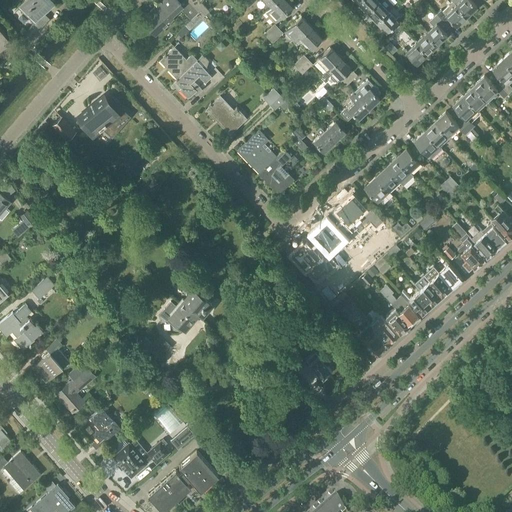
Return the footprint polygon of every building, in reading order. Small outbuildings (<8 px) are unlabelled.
[(23,0),(16,8),(38,29),(49,18),(44,13),(55,1),(54,0),(23,0)] [(173,16),(170,13),(180,2),(178,0),(160,0),(159,1),(141,19),(146,23),(148,21),(151,25),(149,27),(150,27),(151,26),(156,32),(173,16)] [(187,0),(188,1),(198,11),(200,9),(205,14),(209,10),(199,0),(187,0)] [(286,0),(276,0),(271,5),(265,11),(274,21),(281,16),(291,6),(286,0)] [(356,0),(357,0),(366,10),(376,0),(356,0)] [(388,9),(378,0),(376,0),(366,10),(376,20),(388,9)] [(451,0),(453,1),(452,1),(466,16),(476,6),(470,0),(451,0)] [(198,11),(188,1),(182,7),(192,17),(198,11)] [(466,16),(452,1),(442,11),(441,9),(436,13),(436,14),(449,27),(453,23),(456,26),(466,16)] [(198,11),(192,17),(185,24),(185,25),(177,33),(180,37),(205,14),(200,9),(198,11)] [(397,20),(388,9),(376,20),(386,31),(397,20)] [(449,27),(436,14),(429,21),(432,25),(425,32),(437,44),(447,34),(444,31),(449,27)] [(300,36),(311,26),(301,15),(284,32),(285,33),(285,35),(288,38),(290,38),(294,42),(301,36),(300,36)] [(268,38),(278,28),(274,23),(264,33),(268,38)] [(321,36),(311,26),(300,36),(301,36),(310,46),(321,36)] [(390,32),(391,33),(395,37),(402,30),(397,26),(390,32)] [(0,49),(11,40),(0,27),(0,49)] [(278,28),(268,38),(272,42),(283,32),(278,28)] [(425,32),(415,41),(426,53),(437,44),(425,32)] [(426,53),(415,41),(405,51),(416,63),(426,53)] [(177,78),(197,59),(195,57),(190,62),(174,45),(160,59),(177,78)] [(326,70),(340,57),(330,46),(320,56),(316,60),(326,70)] [(197,59),(177,78),(175,80),(173,82),(187,97),(189,95),(193,91),(196,94),(197,92),(198,93),(202,88),(195,81),(194,82),(192,80),(198,74),(205,80),(208,77),(214,83),(222,75),(215,68),(210,73),(206,69),(209,60),(205,55),(204,56),(203,54),(197,59)] [(298,69),(308,59),(303,54),(293,64),(294,65),(291,68),(294,72),(298,69)] [(511,64),(504,56),(492,67),(503,79),(499,83),(509,93),(511,90),(511,88),(509,85),(511,81),(511,64)] [(340,57),(326,70),(330,75),(330,77),(333,81),(336,81),(350,68),(340,57)] [(312,63),(308,59),(298,69),(302,73),(312,63)] [(342,80),(347,84),(357,74),(353,70),(342,80)] [(484,75),(473,85),(487,100),(497,91),(504,98),(509,93),(499,83),(495,87),(484,75)] [(367,78),(356,90),(371,105),(379,97),(377,95),(380,92),(379,91),(379,90),(379,88),(378,87),(378,86),(377,86),(376,85),(375,85),(373,85),(367,78)] [(473,85),(464,94),(478,109),(487,100),(473,85)] [(269,103),(279,93),(273,87),(263,97),(269,103)] [(371,105),(356,90),(349,96),(353,100),(344,108),(352,115),(354,113),(358,118),(371,105)] [(104,92),(75,116),(92,136),(102,128),(112,137),(131,115),(104,92)] [(285,99),(279,93),(269,103),(275,109),(285,99)] [(326,98),(323,94),(318,99),(328,109),(333,105),(326,98)] [(478,109),(464,94),(453,103),(464,115),(461,119),(470,129),(472,127),(473,123),(471,121),(481,112),(478,109)] [(229,133),(240,123),(246,117),(236,106),(234,109),(220,95),(206,108),(229,133)] [(284,109),(289,104),(285,100),(280,105),(284,109)] [(446,111),(435,121),(449,136),(458,127),(465,134),(470,129),(461,119),(457,122),(446,111)] [(75,130),(62,115),(53,124),(66,138),(75,130)] [(324,130),(334,140),(345,130),(335,120),(324,130)] [(449,136),(435,121),(425,130),(439,144),(449,136)] [(298,135),(302,131),(296,124),(291,129),(298,135)] [(334,140),(324,130),(320,126),(316,130),(320,134),(314,140),(324,150),(334,140)] [(258,172),(276,155),(270,149),(268,151),(262,144),(268,139),(258,129),(237,149),(258,172)] [(439,144),(425,130),(415,139),(432,158),(443,148),(439,144)] [(301,139),(298,135),(293,139),(303,150),(307,146),(301,139)] [(396,157),(409,171),(420,161),(406,147),(396,157)] [(284,148),(276,155),(258,172),(278,193),(294,179),(288,172),(285,175),(279,167),(291,155),(284,148)] [(386,166),(399,181),(400,180),(414,176),(409,171),(396,157),(386,166)] [(474,171),(479,167),(475,162),(470,166),(474,171)] [(386,166),(376,176),(389,190),(399,181),(386,166)] [(389,190),(376,176),(365,185),(379,200),(379,199),(384,204),(393,195),(389,190)] [(446,180),(454,189),(458,184),(450,176),(446,180)] [(454,189),(446,180),(441,184),(449,193),(454,189)] [(0,217),(2,219),(9,211),(5,208),(10,201),(0,192),(0,217)] [(444,198),(439,193),(434,197),(439,203),(444,198)] [(450,196),(442,203),(445,207),(453,200),(450,196)] [(341,224),(351,234),(356,229),(359,232),(378,215),(365,201),(361,206),(352,197),(338,210),(347,219),(341,224)] [(433,207),(429,203),(424,207),(428,212),(433,207)] [(492,219),(494,221),(508,236),(510,238),(511,238),(511,215),(509,215),(498,203),(494,207),(499,212),(492,219)] [(35,221),(27,210),(20,215),(29,226),(35,221)] [(418,221),(423,217),(419,211),(413,216),(418,221)] [(431,214),(420,223),(426,229),(437,220),(431,214)] [(342,238),(348,243),(354,237),(351,234),(341,224),(336,229),(327,220),(314,233),(330,251),(342,238)] [(402,225),(398,221),(393,226),(402,235),(411,226),(406,222),(402,225)] [(508,236),(494,221),(492,223),(491,222),(482,230),(484,233),(497,247),(500,248),(503,245),(503,241),(506,238),(508,236)] [(487,255),(473,239),(470,235),(458,223),(453,228),(463,238),(462,239),(463,240),(457,246),(459,249),(469,260),(463,264),(469,270),(474,266),(475,266),(478,267),(482,264),(482,261),(485,257),(487,255)] [(424,234),(420,229),(414,234),(418,239),(424,234)] [(497,247),(484,233),(481,235),(479,233),(473,239),(487,255),(491,256),(494,253),(494,250),(497,247)] [(387,252),(392,257),(401,249),(396,244),(387,252)] [(306,251),(301,245),(291,255),(304,268),(313,276),(329,261),(316,247),(311,252),(308,249),(306,251)] [(411,247),(405,252),(409,256),(415,251),(411,247)] [(444,251),(451,259),(455,255),(448,247),(444,251)] [(0,260),(3,265),(11,258),(4,249),(0,252),(0,260)] [(392,257),(387,252),(375,263),(379,268),(383,272),(391,265),(387,260),(392,257)] [(446,265),(439,271),(453,286),(462,277),(447,260),(444,263),(446,265)] [(371,266),(367,271),(372,277),(377,272),(371,266)] [(453,286),(439,271),(430,280),(443,295),(453,286)] [(361,277),(368,285),(373,281),(366,273),(361,277)] [(426,283),(420,288),(433,303),(443,295),(430,280),(427,276),(423,280),(426,283)] [(31,289),(39,298),(51,287),(43,278),(31,289)] [(171,315),(167,320),(179,330),(183,325),(184,326),(200,308),(205,310),(211,302),(198,291),(200,288),(189,279),(188,280),(187,280),(187,281),(186,281),(186,282),(185,284),(184,286),(184,288),(184,289),(184,290),(184,292),(184,293),(184,294),(185,294),(185,295),(170,314),(171,315)] [(0,300),(8,293),(0,283),(0,300)] [(420,314),(401,293),(396,298),(392,293),(394,291),(387,283),(381,289),(384,293),(395,306),(411,323),(414,321),(417,321),(421,317),(421,315),(420,314)] [(433,303),(420,288),(415,293),(410,298),(403,290),(402,291),(403,292),(401,293),(420,314),(423,312),(433,303)] [(345,304),(341,300),(336,305),(340,309),(345,304)] [(6,330),(9,333),(12,330),(17,336),(14,339),(22,348),(34,338),(33,337),(42,329),(36,322),(35,323),(27,314),(31,310),(25,303),(14,312),(12,311),(0,321),(0,329),(3,333),(6,330)] [(411,323),(395,306),(386,315),(401,332),(404,332),(407,329),(408,326),(411,323)] [(369,324),(387,344),(399,334),(385,319),(380,324),(378,321),(377,322),(372,316),(369,319),(372,322),(369,324)] [(387,344),(369,324),(358,334),(363,340),(376,354),(387,344)] [(46,382),(69,361),(58,348),(62,344),(56,338),(45,347),(49,352),(35,365),(43,374),(41,376),(46,382)] [(145,338),(138,346),(144,352),(157,363),(164,355),(151,344),(145,338)] [(237,354),(244,347),(241,343),(233,350),(237,354)] [(331,369),(327,364),(337,355),(331,347),(320,356),(315,350),(306,358),(322,377),(331,369)] [(84,401),(75,392),(94,375),(82,361),(69,373),(74,379),(63,388),(65,390),(58,396),(72,412),(84,401)] [(129,387),(134,383),(135,384),(137,382),(133,377),(126,382),(129,387)] [(91,443),(96,448),(105,441),(103,439),(118,426),(102,407),(90,417),(91,419),(84,424),(96,438),(91,443)] [(195,434),(187,425),(185,427),(187,430),(172,442),(178,448),(195,434)] [(0,446),(9,438),(0,427),(0,446)] [(156,463),(169,451),(160,440),(142,456),(136,450),(141,445),(135,439),(130,443),(129,441),(113,455),(131,476),(147,462),(146,462),(151,457),(156,463)] [(3,456),(0,458),(0,468),(3,465),(23,488),(31,481),(29,478),(38,471),(33,465),(31,466),(23,457),(25,455),(20,450),(8,462),(3,456)] [(182,469),(178,472),(186,481),(190,478),(200,490),(218,474),(197,450),(179,466),(182,469)] [(186,481),(178,472),(175,469),(148,494),(162,509),(188,484),(186,481)] [(62,489),(57,484),(31,507),(35,511),(44,511),(54,504),(57,507),(56,507),(59,511),(66,511),(74,506),(67,498),(60,490),(62,489)] [(323,502),(331,511),(338,511),(339,511),(343,511),(345,511),(331,495),(323,502)] [(331,511),(323,502),(315,509),(317,511),(331,511)]
